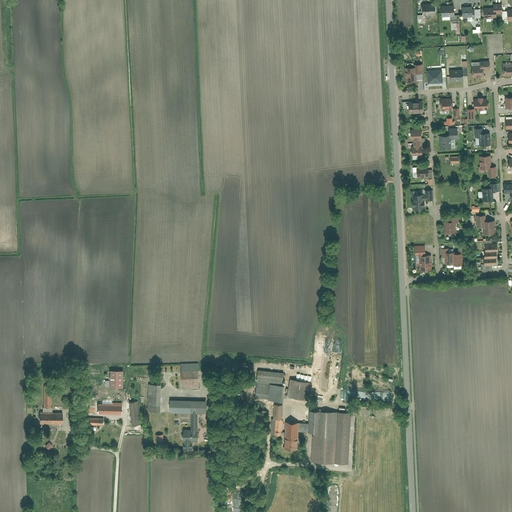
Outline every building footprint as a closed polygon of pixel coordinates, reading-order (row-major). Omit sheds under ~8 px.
[(436,3),(423,3),(424,6),(424,15),(426,14),(436,14),(436,3)] [(494,7),(485,7),(486,18),(497,18),(497,13),(503,13),(503,11),(503,3),(494,3),(494,7)] [(455,4),(442,5),(443,16),(453,15),(455,15),(455,4)] [(464,6),(463,6),(463,16),(473,16),(473,6),(464,6)] [(426,23),(426,14),(424,15),(418,15),(419,23),(426,23)] [(473,76),(485,76),(485,69),(491,69),(490,60),(481,60),(481,61),(473,61),(473,76)] [(504,75),(511,74),(511,61),(503,62),(504,73),(504,75)] [(405,66),(406,81),(419,80),(419,79),(424,79),(423,63),(414,63),(414,66),(405,66)] [(451,81),(464,81),(464,75),(464,68),(451,69),(451,81)] [(443,82),(442,69),(427,70),(427,83),(443,82)] [(454,107),(453,97),(442,98),(442,110),(454,109),(454,107)] [(475,108),(476,109),(489,109),(488,97),(475,98),(475,108)] [(410,101),(410,113),(424,112),(423,100),(410,101)] [(440,146),(441,148),(452,148),(452,137),(459,137),(458,127),(450,127),(450,134),(440,135),(440,146)] [(491,144),(491,132),(484,132),(484,127),(475,127),(476,136),(480,136),(480,145),(491,144)] [(422,128),(412,128),(413,139),(414,139),(414,145),(412,145),(413,155),(424,155),(423,145),(421,145),(421,139),(423,139),(422,128)] [(492,166),(491,154),(480,155),(481,168),(488,168),(489,176),(497,176),(497,166),(492,166)] [(418,167),(418,176),(430,176),(429,169),(429,166),(418,167)] [(483,187),(483,200),(494,199),(494,191),(501,191),(500,182),(491,182),(491,187),(483,187)] [(426,200),(434,199),(433,189),(426,189),(426,193),(413,194),(413,208),(426,208),(426,200)] [(496,233),(496,220),(487,220),(487,214),(477,215),(477,226),(484,225),(484,233),(496,233)] [(445,220),(446,231),(457,231),(456,221),(460,221),(459,215),(451,215),(451,220),(445,220)] [(419,254),(427,254),(426,244),(416,245),(416,255),(419,254)] [(446,257),(446,263),(454,263),(454,265),(464,264),(463,257),(466,257),(466,248),(459,249),(459,252),(455,253),(455,251),(449,251),(449,247),(442,248),(442,257),(446,257)] [(486,250),(486,257),(497,257),(498,257),(498,249),(487,250),(486,250)] [(420,270),(433,269),(432,254),(427,254),(419,254),(420,270)] [(325,335),(317,334),(314,368),(320,369),(320,371),(321,371),(325,335)] [(199,387),(198,364),(181,364),(181,387),(199,387)] [(310,377),(312,367),(295,365),(293,374),(310,377)] [(122,370),(109,370),(109,387),(122,387),(122,370)] [(284,373),(257,370),(254,397),(281,400),(284,373)] [(311,382),(290,379),(287,396),(309,400),(311,382)] [(160,411),(161,384),(148,384),(147,411),(160,411)] [(198,430),(198,413),(206,413),(206,400),(170,400),(170,413),(191,413),(191,430),(183,430),(183,440),(182,449),(192,449),(193,442),(198,442),(198,430)] [(141,424),(137,402),(128,403),(132,426),(141,424)] [(98,403),(98,414),(121,414),(121,404),(98,403)] [(283,405),(274,405),(273,418),(282,418),(283,405)] [(352,412),(310,410),(309,432),(313,432),(311,462),(349,463),(352,412)] [(63,413),(40,413),(39,424),(62,424),(63,413)] [(282,435),(283,419),(271,418),(271,435),(282,435)] [(298,422),(286,422),(285,436),(298,437),(298,422)] [(309,423),(298,422),(298,431),(308,432),(309,423)] [(298,437),(284,437),(284,448),(298,449),(298,437)]
